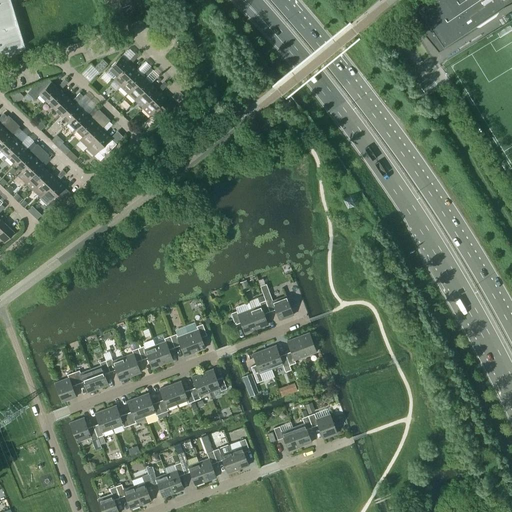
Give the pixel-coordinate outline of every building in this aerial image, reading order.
[(0,0),(0,52),(25,45),(19,28),(10,0),(0,0)] [(511,0),(429,0),(417,8),(421,13),(424,35),(438,52),(468,34),(495,15),(502,6),(509,3),(511,1),(511,0)] [(105,72),(113,79),(129,63),(121,55),(105,72)] [(103,59),(94,67),(99,72),(108,64),(103,59)] [(113,79),(120,86),(136,70),(129,63),(113,79)] [(120,86),(128,93),(144,77),(136,70),(120,86)] [(135,100),(139,97),(151,84),(144,77),(128,93),(135,100)] [(39,94),(46,101),(58,88),(49,79),(36,84),(27,92),(34,99),(39,94)] [(139,97),(146,104),(158,91),(151,84),(139,97)] [(54,108),(66,95),(58,88),(46,101),(54,108)] [(20,100),(24,96),(18,91),(7,95),(12,102),(20,100)] [(174,106),(158,91),(146,104),(142,107),(150,114),(156,108),(164,116),(174,106)] [(61,115),(73,102),(66,95),(54,108),(61,115)] [(73,102),(61,115),(68,122),(81,109),(73,102)] [(81,109),(68,122),(76,129),(88,117),(81,109)] [(88,117),(76,129),(83,136),(95,124),(88,117)] [(37,126),(41,130),(45,125),(41,121),(37,126)] [(87,146),(103,131),(95,124),(83,136),(83,137),(80,140),(87,146)] [(5,130),(0,134),(0,149),(12,137),(5,130)] [(94,155),(98,151),(101,148),(106,154),(116,143),(103,131),(87,146),(86,147),(94,155)] [(12,137),(0,149),(7,157),(19,144),(12,137)] [(19,144),(7,157),(14,164),(27,151),(19,144)] [(87,149),(79,158),(85,164),(94,155),(87,149)] [(22,171),(34,158),(27,151),(14,164),(22,171)] [(25,182),(42,165),(34,158),(22,171),(18,175),(25,182)] [(33,189),(49,172),(42,165),(25,182),(33,189)] [(44,192),(56,179),(49,172),(33,189),(40,196),(44,192)] [(53,209),(60,202),(69,192),(64,187),(56,179),(44,192),(40,196),(53,209)] [(17,193),(13,196),(19,202),(23,199),(17,193)] [(14,232),(0,218),(0,237),(4,242),(14,232)] [(246,280),(240,283),(243,290),(249,288),(246,280)] [(265,300),(269,311),(275,309),(279,320),(293,315),(286,295),(272,301),(271,298),(266,284),(260,286),(265,300)] [(260,305),(249,309),(256,329),(268,324),(264,314),(269,311),(265,300),(259,302),(260,305)] [(237,311),(231,313),(235,325),(240,322),(244,333),(256,329),(249,309),(238,314),(237,311)] [(187,333),(194,352),(205,348),(201,337),(207,335),(202,324),(196,326),(197,329),(187,333)] [(291,351),(285,353),(289,365),(295,363),(294,360),(316,352),(309,332),(287,341),(291,351)] [(170,336),(174,347),(180,345),(184,356),(194,352),(187,333),(177,336),(176,333),(170,336)] [(155,345),(162,364),(173,360),(169,349),(174,347),(170,336),(164,338),(165,341),(155,345)] [(138,348),(142,359),(148,357),(152,368),(162,364),(155,345),(153,339),(144,342),(144,346),(138,348)] [(289,365),(285,353),(279,356),(275,345),(264,349),(271,368),(282,364),(283,367),(289,365)] [(123,357),(130,376),(140,372),(136,361),(142,359),(138,348),(132,350),(133,353),(123,357)] [(260,373),(271,368),(264,349),(252,354),(256,364),(250,366),(255,378),(261,376),(260,373)] [(105,360),(110,371),(115,369),(119,380),(130,376),(123,357),(113,361),(111,358),(105,360)] [(90,369),(98,388),(108,384),(104,374),(110,371),(105,360),(99,362),(100,365),(90,369)] [(213,368),(202,372),(209,392),(219,388),(220,391),(227,388),(222,377),(217,379),(213,368)] [(73,372),(77,384),(83,381),(87,392),(98,388),(90,369),(80,373),(79,370),(73,372)] [(62,402),(64,401),(76,396),(72,386),(77,384),(73,372),(67,374),(68,377),(54,382),(62,402)] [(196,387),(190,389),(194,401),(200,398),(199,395),(209,392),(202,372),(192,376),(196,387)] [(246,386),(248,386),(255,383),(251,374),(245,376),(243,377),(246,386)] [(194,401),(190,389),(184,391),(180,381),(170,385),(177,404),(187,400),(188,403),(194,401)] [(163,399),(158,401),(162,413),(168,410),(167,408),(177,404),(170,385),(159,388),(163,399)] [(290,393),(289,392),(287,385),(279,388),(281,395),(282,395),(290,393)] [(162,413),(158,401),(152,403),(148,393),(137,397),(145,416),(155,412),(156,415),(162,413)] [(131,411),(125,413),(130,425),(136,423),(135,420),(145,416),(137,397),(127,401),(131,411)] [(305,404),(309,414),(315,411),(312,402),(305,404)] [(130,425),(125,413),(120,416),(116,405),(105,409),(112,428),(122,424),(124,427),(130,425)] [(99,423),(93,426),(97,437),(103,435),(102,432),(112,428),(105,409),(95,413),(99,423)] [(308,415),(312,427),(318,425),(323,438),(337,433),(330,414),(316,419),(314,413),(308,415)] [(304,423),(293,427),(300,446),(311,442),(306,429),(312,427),(308,415),(302,417),(302,418),(304,423)] [(83,417),(72,421),(69,422),(77,441),(90,436),(91,439),(97,437),(93,426),(87,428),(83,417)] [(279,426),(273,428),(277,440),(283,437),(288,451),(300,446),(293,427),(281,431),(279,426)] [(268,434),(271,442),(276,440),(273,432),(268,434)] [(231,450),(238,469),(248,465),(243,452),(249,450),(245,438),(239,441),(241,446),(231,450)] [(175,447),(177,453),(183,451),(181,445),(180,443),(174,445),(175,447)] [(212,450),(217,462),(222,460),(227,473),(238,469),(231,450),(221,454),(219,448),(212,450)] [(208,458),(198,462),(205,481),(216,477),(211,464),(217,462),(212,450),(206,453),(208,458)] [(180,462),(184,474),(190,472),(195,485),(205,481),(198,462),(188,465),(186,460),(183,451),(177,453),(180,462)] [(135,478),(149,472),(144,462),(135,465),(137,470),(133,472),(135,478)] [(166,474),(173,493),(183,489),(179,476),(184,474),(180,462),(174,464),(176,470),(166,474)] [(148,474),(152,485),(158,483),(162,497),(173,493),(166,474),(156,477),(154,472),(148,474)] [(134,485),(141,505),(151,501),(146,487),(152,485),(148,474),(142,476),(144,482),(134,485)] [(121,484),(115,486),(119,497),(125,495),(130,509),(141,505),(134,485),(123,489),(121,484)] [(111,494),(98,498),(98,499),(102,511),(118,511),(114,499),(119,497),(115,486),(109,488),(111,494)]
